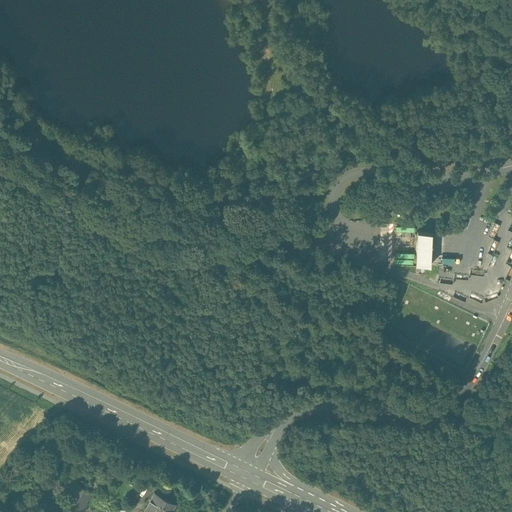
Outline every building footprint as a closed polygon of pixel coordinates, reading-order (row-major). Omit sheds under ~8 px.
[(431,231),(417,230),(415,262),(429,262),(431,231)] [(76,463),(86,468),(89,463),(79,458),(76,463)] [(129,477),(136,481),(142,470),(136,466),(129,477)] [(91,492),(75,484),(68,496),(84,504),(91,492)] [(170,511),(175,504),(154,492),(146,507),(154,511),(170,511)] [(79,511),(84,504),(68,496),(63,506),(73,511),(79,511)]
